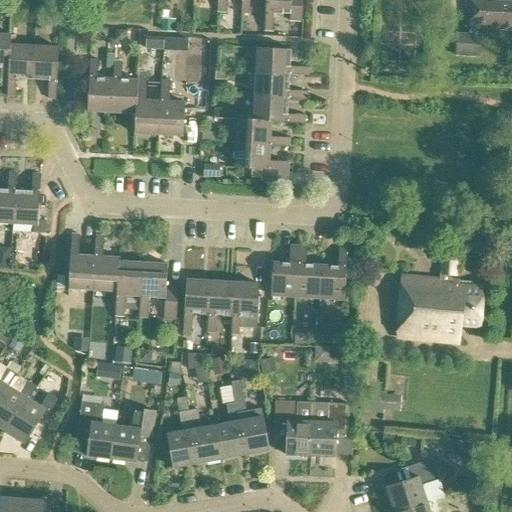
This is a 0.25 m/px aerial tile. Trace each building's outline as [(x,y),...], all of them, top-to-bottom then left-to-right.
[(226,0),(218,0),(218,12),(226,12),(226,0)] [(242,0),(241,13),(250,14),(250,0),(242,0)] [(266,0),(264,31),(273,32),(275,13),(291,14),(291,21),(302,21),(303,0),(266,0)] [(511,31),(511,2),(485,1),(485,0),(466,0),(465,28),(469,28),(468,35),(456,34),(454,55),(479,57),(480,36),(476,36),(476,28),(511,31)] [(163,19),(163,31),(175,32),(175,20),(163,19)] [(115,33),(115,43),(121,43),(125,39),(125,33),(115,33)] [(9,87),(12,45),(12,35),(0,34),(0,67),(1,67),(0,86),(8,87),(9,87)] [(147,38),(146,52),(162,52),(163,39),(147,38)] [(17,79),(34,80),(35,47),(12,45),(9,87),(8,87),(7,96),(16,97),(17,79)] [(59,48),(35,47),(34,80),(49,81),(48,99),(56,99),(59,48)] [(257,48),(256,72),(289,74),(289,75),(306,76),(307,67),(290,66),(290,50),(257,48)] [(114,79),(113,79),(98,79),(98,61),(90,60),(88,112),(112,113),(114,79)] [(112,113),(136,114),(138,81),(121,80),(122,62),(114,61),(113,79),(114,79),(112,113)] [(289,74),(256,72),(254,96),(288,98),(288,99),(305,100),(305,92),(288,91),(289,75),(289,74)] [(161,102),(160,102),(145,102),(146,80),(138,80),(138,81),(136,114),(135,135),(159,136),(161,102)] [(161,81),(160,102),(161,102),(159,136),(183,137),(185,103),(169,103),(170,82),(161,81)] [(254,96),(253,121),(270,121),(270,122),(304,124),(304,116),(287,115),(288,99),(288,98),(254,96)] [(236,144),(269,146),(289,147),(289,138),(269,137),(270,122),(270,121),(253,121),(237,120),(236,144)] [(203,133),(203,143),(216,143),(216,134),(203,133)] [(288,162),(268,161),(269,146),(236,144),(235,169),(264,170),(263,182),(287,183),(288,162)] [(204,166),(203,179),(220,180),(220,167),(204,166)] [(0,223),(13,224),(16,191),(17,173),(9,173),(8,190),(0,189),(0,223)] [(38,226),(41,175),(33,174),(32,192),(16,191),(13,224),(38,226)] [(95,257),(94,257),(78,256),(80,236),(72,235),(68,290),(93,291),(95,257)] [(95,257),(93,291),(116,292),(116,293),(118,259),(102,258),(104,237),(95,237),(94,257),(95,257)] [(296,298),(299,247),(290,247),(289,263),(273,262),(271,297),(296,298)] [(299,247),(296,298),(320,300),(322,265),(306,265),(307,248),(299,247)] [(338,266),(322,265),(320,300),(344,301),(347,250),(339,249),(338,266)] [(439,274),(439,280),(401,277),(397,339),(459,343),(460,325),(479,327),(482,288),(472,287),(472,282),(450,281),(450,276),(454,276),(456,259),(441,258),(440,274),(439,274)] [(116,293),(116,292),(115,316),(124,317),(125,308),(139,308),(140,298),(141,298),(143,264),(120,263),(120,259),(118,259),(116,293)] [(140,298),(139,308),(139,318),(147,318),(149,298),(164,299),(163,319),(175,320),(177,295),(165,294),(167,265),(143,264),(141,298),(140,298)] [(193,315),(208,316),(209,316),(211,281),(187,280),(184,331),(192,332),(193,315)] [(234,317),(236,283),(211,281),(209,316),(208,316),(207,333),(216,333),(217,316),(232,317),(234,317)] [(258,318),(260,284),(236,283),(234,317),(232,317),(231,334),(240,334),(241,317),(258,318)] [(0,327),(0,342),(5,345),(9,337),(11,334),(0,327)] [(12,339),(8,346),(18,352),(23,346),(25,342),(15,335),(12,339)] [(74,339),(73,351),(87,352),(87,339),(74,339)] [(249,344),(248,353),(256,353),(257,344),(249,344)] [(337,348),(337,360),(350,361),(350,349),(337,348)] [(113,364),(135,367),(137,354),(115,350),(113,364)] [(138,350),(136,362),(147,363),(148,356),(145,351),(138,350)] [(187,357),(188,367),(202,366),(201,356),(187,357)] [(211,359),(214,375),(227,372),(224,357),(211,359)] [(243,359),(243,366),(248,372),(255,372),(256,359),(243,359)] [(108,366),(106,379),(119,381),(120,367),(108,366)] [(0,391),(4,385),(8,387),(16,375),(7,369),(0,380),(0,391)] [(144,372),(143,382),(145,382),(161,385),(162,375),(144,372)] [(182,376),(168,375),(168,385),(182,385),(182,376)] [(231,382),(235,403),(244,455),(269,451),(263,417),(248,420),(240,380),(231,382)] [(0,391),(0,428),(4,431),(25,398),(29,400),(37,387),(27,381),(19,394),(8,387),(4,385),(0,391)] [(25,398),(4,431),(25,444),(45,411),(49,414),(57,400),(48,394),(40,407),(29,400),(25,398)] [(370,395),(369,407),(400,412),(402,399),(370,395)] [(111,460),(115,426),(101,424),(104,405),(82,402),(78,429),(90,430),(87,456),(111,460)] [(286,455),(310,456),(312,422),(312,403),(275,402),(274,428),(287,429),(286,455)] [(229,423),(215,426),(221,460),(244,455),(235,403),(226,405),(229,423)] [(312,422),(310,456),(335,457),(336,431),(348,432),(349,405),(312,403),(312,422)] [(130,428),(115,426),(111,460),(135,463),(139,437),(151,439),(155,412),(133,409),(130,428)] [(197,410),(188,411),(197,464),(221,460),(215,426),(200,429),(197,410)] [(173,468),(197,464),(188,411),(179,413),(182,432),(167,435),(173,468)] [(414,447),(415,436),(383,433),(382,440),(402,442),(402,445),(414,447)] [(446,458),(469,460),(471,442),(448,439),(446,458)] [(386,488),(393,511),(444,495),(433,460),(407,468),(411,480),(386,488)] [(449,511),(444,495),(393,511),(449,511)] [(23,511),(25,500),(0,498),(0,502),(0,511),(23,511)] [(48,511),(49,501),(25,500),(23,511),(48,511)]
